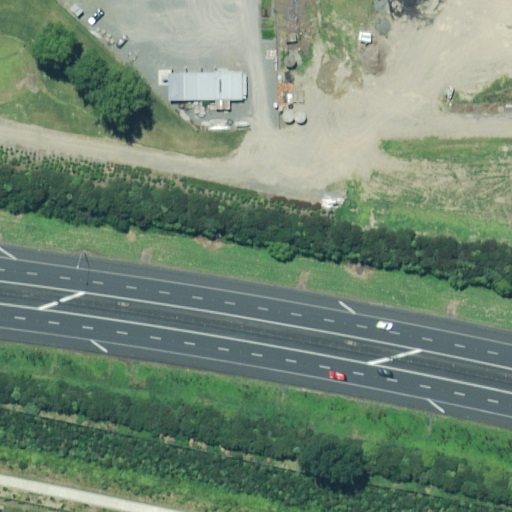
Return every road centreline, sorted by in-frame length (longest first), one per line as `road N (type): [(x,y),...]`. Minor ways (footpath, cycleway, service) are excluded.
road 1 (motorway): [(0,269),(389,327),(511,356)]
road 2 (motorway): [(511,404),(0,316)]
